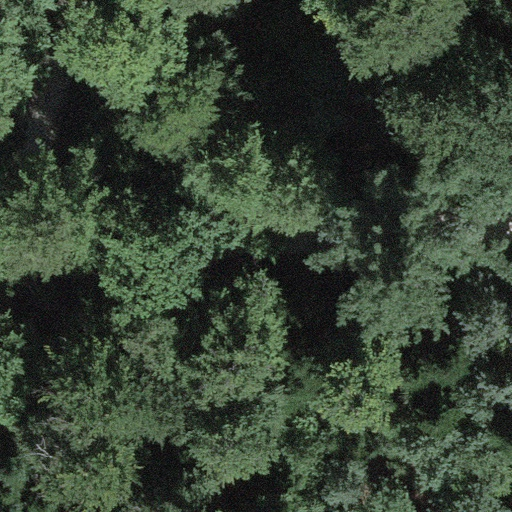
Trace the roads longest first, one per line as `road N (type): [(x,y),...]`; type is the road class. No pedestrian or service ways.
road 1 (track): [(511,226),(161,227),(0,206)]
road 2 (track): [(0,280),(22,511)]
road 3 (track): [(0,188),(81,0)]
